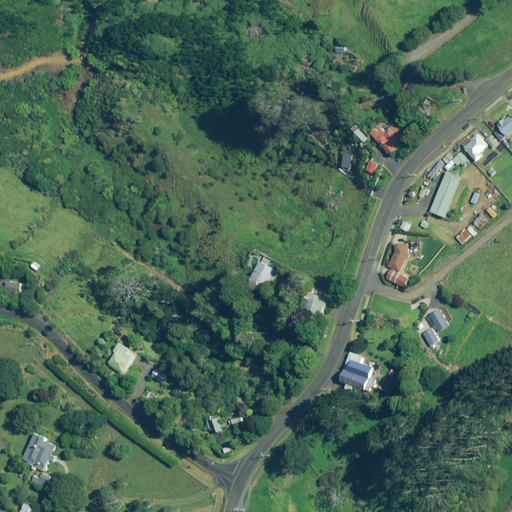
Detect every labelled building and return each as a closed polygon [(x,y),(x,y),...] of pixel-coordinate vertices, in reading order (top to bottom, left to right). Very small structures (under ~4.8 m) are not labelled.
[(416,82),(410,78),(403,88),(409,92),(416,82)] [(511,113),(507,117),(499,124),(509,136),(511,133),(511,113)] [(398,124),(389,131),(383,124),(375,131),(394,155),(400,149),(411,140),(398,124)] [(373,138),(365,128),(361,132),(369,141),(373,138)] [(490,145),(479,133),(472,139),(474,140),(466,147),(479,161),(485,156),(482,152),(490,145)] [(472,161),(462,152),(456,158),(451,152),(445,158),(453,167),(458,163),(460,165),(463,162),(467,166),(472,161)] [(381,163),(374,161),(370,170),(378,173),(381,163)] [(464,177),(449,171),(433,211),(448,217),(464,177)] [(480,194),(476,192),(472,202),(476,203),(480,194)] [(498,214),(492,207),(488,209),(495,217),(498,214)] [(482,228),(486,223),(483,220),(481,222),(477,219),(475,222),(482,228)] [(413,224),(407,220),(403,227),(410,230),(413,224)] [(431,223),(425,220),(423,225),(428,228),(431,223)] [(473,236),(467,229),(458,237),(464,244),(473,236)] [(402,272),(413,251),(406,242),(398,248),(399,250),(390,265),(394,267),(389,277),(407,287),(412,278),(401,272),(402,272)] [(43,265),(37,261),(34,266),(39,270),(43,265)] [(276,268),(263,261),(250,284),(263,292),(276,268)] [(21,284),(8,281),(6,290),(20,292),(21,284)] [(332,301),(329,300),(331,294),(316,287),(309,301),(306,307),(322,314),(323,311),(327,313),(332,301)] [(452,325),(442,309),(430,316),(438,329),(440,327),(442,331),(452,325)] [(442,340),(434,327),(425,333),(433,345),(442,340)] [(139,354),(124,343),(118,351),(119,352),(112,363),(126,373),(139,354)] [(367,356),(353,351),(344,380),(351,383),(349,388),(356,390),(358,385),(370,389),(377,366),(365,363),(367,356)] [(172,376),(158,367),(153,375),(167,384),(172,376)] [(259,416),(258,408),(249,410),(251,418),(259,416)] [(224,430),(219,414),(207,418),(212,434),(224,430)] [(243,415),(233,418),(235,424),(245,422),(243,415)] [(48,438),(37,433),(26,457),(30,459),(29,462),(35,465),(34,468),(37,469),(38,467),(47,471),(52,459),(55,460),(57,456),(54,454),(58,445),(47,440),(48,438)] [(53,476),(45,472),(42,478),(50,482),(53,476)] [(50,482),(36,476),(32,483),(46,489),(50,482)] [(38,511),(40,508),(27,503),(23,511),(38,511)]
